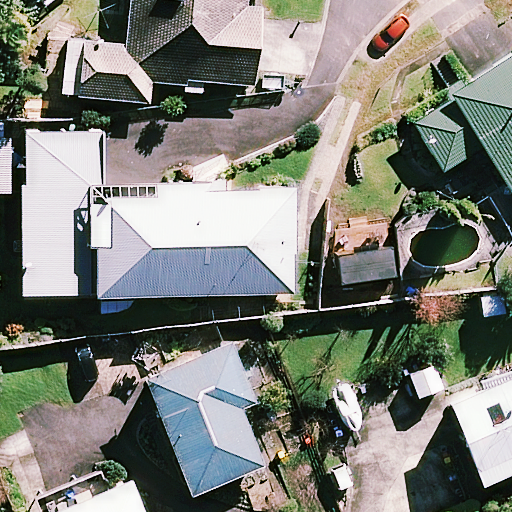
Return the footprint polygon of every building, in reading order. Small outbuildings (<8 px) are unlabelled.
[(243,0),(124,0),(120,42),(66,37),(61,92),(147,100),(149,74),(250,83),(257,6),(243,4),(243,0)] [(511,47),(406,115),(440,168),(479,144),(511,195),(511,47)] [(0,190),(19,191),(21,127),(0,126),(0,190)] [(21,127),(19,191),(18,290),(98,291),(98,315),(135,315),(136,291),(291,292),(291,269),(321,270),(321,202),(292,202),(292,184),(99,182),(99,127),(21,127)] [(406,170),(378,157),(364,189),(391,201),(406,170)] [(248,398),(225,340),(140,373),(187,493),(260,464),(236,403),(248,398)] [(511,371),(446,398),(479,481),(511,467),(511,371)] [(141,511),(127,476),(40,511),(141,511)]
